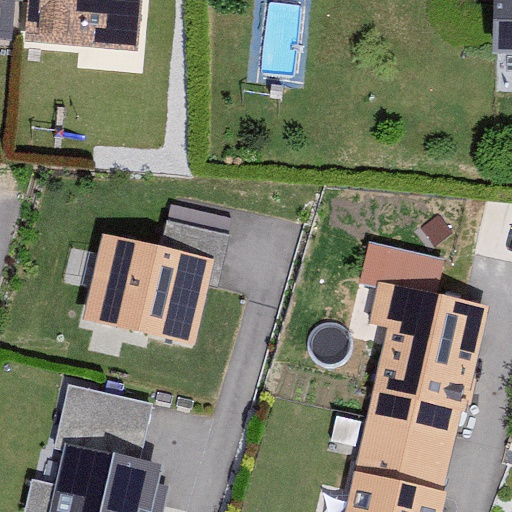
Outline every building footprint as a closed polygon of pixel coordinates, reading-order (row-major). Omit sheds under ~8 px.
[(0,0),(0,36),(12,38),(15,0),(0,0)] [(141,0),(30,0),(28,38),(138,47),(141,0)] [(511,0),(491,0),(490,36),(511,36),(511,0)] [(235,232),(169,217),(163,243),(188,249),(168,335),(199,342),(213,280),(224,282),(235,232)] [(357,262),(375,266),(438,279),(445,245),(364,228),(357,262)] [(163,243),(109,233),(90,318),(168,335),(188,249),(163,243)] [(438,279),(375,266),(365,313),(382,316),(339,511),(433,511),(482,289),(438,279)] [(154,399),(65,381),(38,511),(161,511),(170,469),(141,463),(154,399)]
